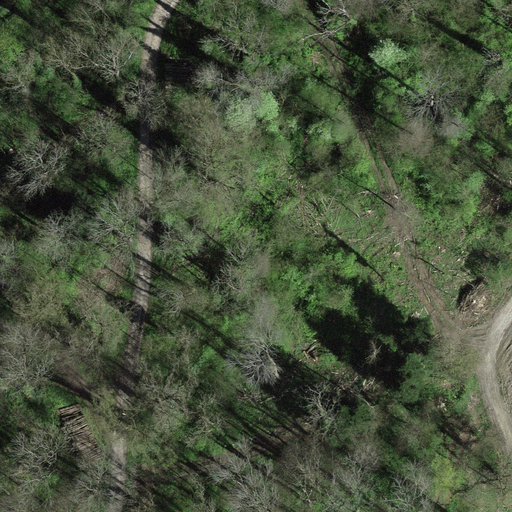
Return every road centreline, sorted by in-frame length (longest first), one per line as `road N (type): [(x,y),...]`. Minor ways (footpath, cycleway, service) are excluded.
road 1 (track): [(112,511),(152,73),(170,0)]
road 2 (track): [(511,305),(490,379),(511,433)]
